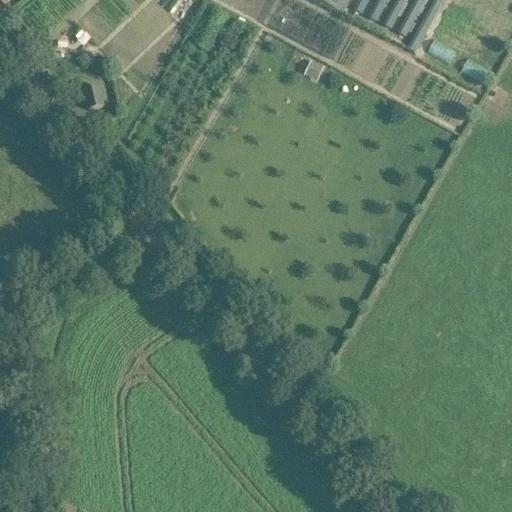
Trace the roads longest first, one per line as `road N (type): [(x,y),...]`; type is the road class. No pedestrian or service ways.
road 1 (unclassified): [(394,511),(158,234)]
road 2 (unclassified): [(158,234),(0,47)]
road 3 (unclassified): [(0,336),(42,301),(158,234)]
